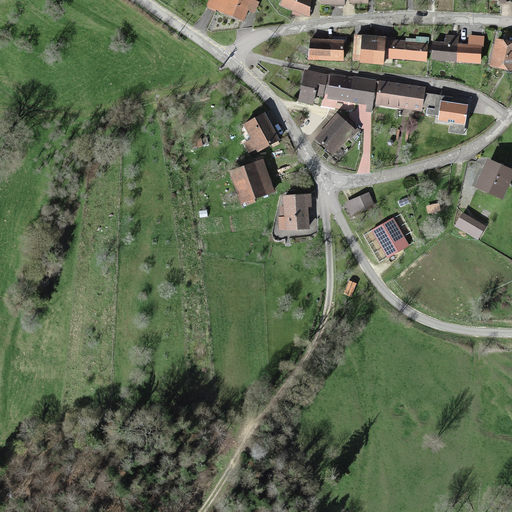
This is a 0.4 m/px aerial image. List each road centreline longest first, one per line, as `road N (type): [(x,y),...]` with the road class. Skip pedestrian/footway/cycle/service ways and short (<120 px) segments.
road 1 (track): [(511,332),(445,326),(401,307),(367,269),(325,183),(326,320),(199,511)]
road 2 (residential): [(511,24),(342,20),(201,43)]
road 3 (residential): [(325,183),(373,182),(464,156),(511,118)]
road 4 (residential): [(325,183),(234,61),(201,43)]
